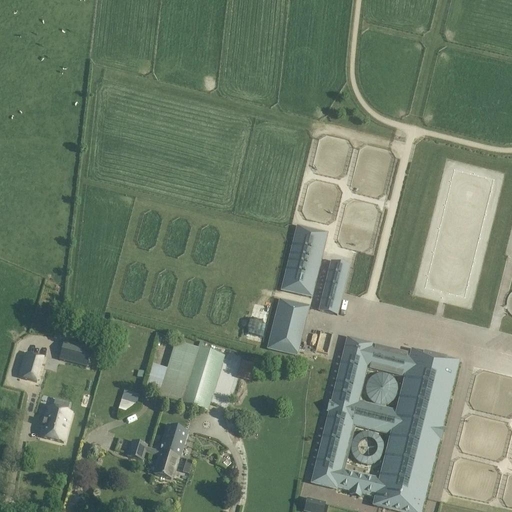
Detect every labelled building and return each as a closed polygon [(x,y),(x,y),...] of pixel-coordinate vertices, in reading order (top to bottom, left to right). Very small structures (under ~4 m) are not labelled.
[(298,228),(282,291),(311,299),(322,256),(325,242),(327,235),(324,235),(298,228)] [(325,288),(319,312),(324,313),(328,314),(333,315),(337,316),(342,298),(346,280),(349,268),(331,264),(325,288)] [(270,341),(268,350),(282,354),(297,358),(301,341),(303,333),(305,325),(309,309),(301,307),(294,305),(290,304),(280,302),(274,324),(270,341)] [(328,354),(332,334),(320,332),(316,352),(328,354)] [(329,413),(312,485),(336,491),(337,489),(351,492),(351,496),(360,498),(361,495),(376,498),(374,507),(393,511),(421,511),(439,442),(441,442),(444,431),(442,430),(459,363),(435,357),(412,352),(411,357),(391,352),(372,347),(372,346),(347,340),(343,359),(338,379),(332,404),(330,404),(328,413),(329,413)] [(65,341),(59,361),(86,368),(89,357),(91,348),(71,343),(65,341)] [(176,343),(160,397),(162,398),(162,397),(182,403),(198,349),(176,343)] [(198,349),(182,403),(209,412),(226,358),(198,349)] [(26,355),(19,378),(36,383),(43,360),(26,355)] [(243,363),(239,378),(250,381),(254,366),(243,363)] [(135,394),(125,391),(119,409),(127,411),(136,404),(132,403),(135,394)] [(41,438),(64,445),(72,415),(48,409),(41,438)] [(167,427),(159,452),(181,458),(189,433),(167,427)] [(181,458),(159,452),(147,449),(147,447),(132,443),(128,459),(143,463),(145,454),(159,458),(158,461),(160,462),(155,476),(172,482),(179,459),(182,460),(182,459),(181,458)] [(229,476),(234,472),(231,467),(225,470),(229,476)] [(308,501),(304,511),(323,511),(325,505),(308,501)]
